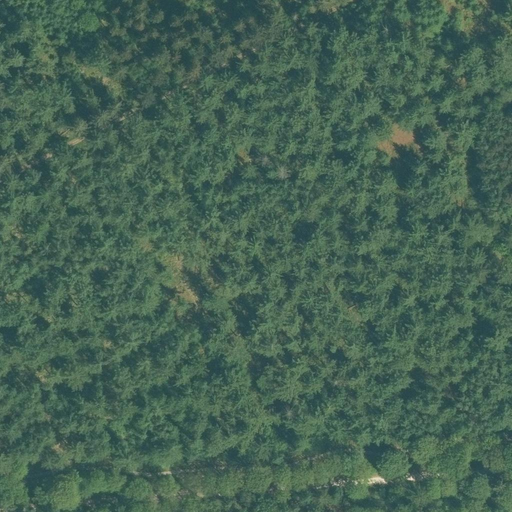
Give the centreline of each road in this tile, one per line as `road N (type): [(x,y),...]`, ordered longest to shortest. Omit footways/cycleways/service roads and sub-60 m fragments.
road 1 (track): [(0,510),(511,468)]
road 2 (track): [(355,0),(0,181)]
